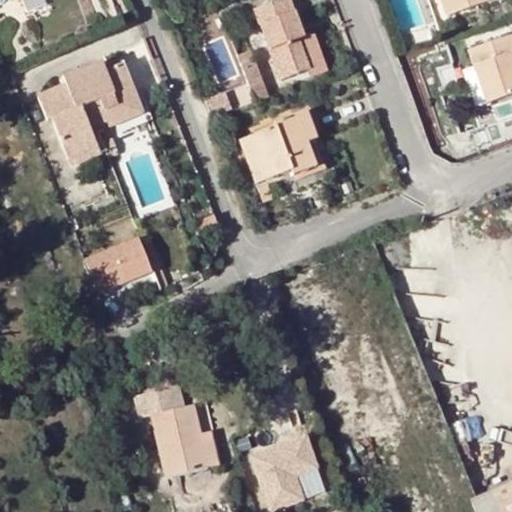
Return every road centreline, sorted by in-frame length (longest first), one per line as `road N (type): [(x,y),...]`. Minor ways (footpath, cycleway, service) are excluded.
road 1 (residential): [(143,0),(252,264)]
road 2 (residential): [(353,0),(424,197)]
road 3 (residential): [(252,264),(424,197)]
road 4 (residential): [(127,323),(252,264)]
